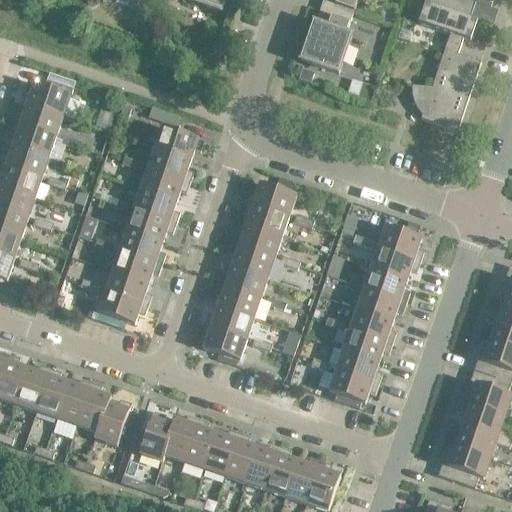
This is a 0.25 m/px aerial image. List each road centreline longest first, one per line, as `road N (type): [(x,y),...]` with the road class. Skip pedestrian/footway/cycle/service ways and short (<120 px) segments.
road 1 (residential): [(395,458),(156,377)]
road 2 (residential): [(477,224),(240,141)]
road 3 (residential): [(240,141),(156,377)]
road 4 (residential): [(477,224),(395,458)]
road 5 (residential): [(156,377),(0,322)]
road 6 (residential): [(240,141),(289,0)]
